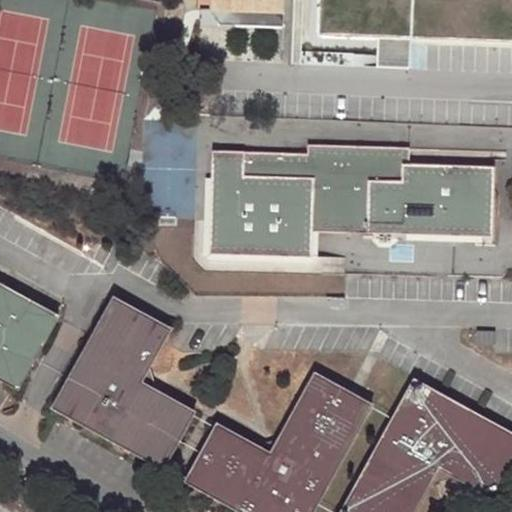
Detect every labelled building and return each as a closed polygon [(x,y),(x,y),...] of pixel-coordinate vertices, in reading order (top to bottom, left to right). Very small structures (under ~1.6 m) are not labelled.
[(209,0),(209,11),(283,13),(283,11),(292,11),(292,0),(209,0)] [(511,0),(321,0),(321,39),(379,41),(394,41),(394,63),(413,64),(413,42),(511,44),(511,0)] [(282,27),(283,13),(209,11),(217,26),(282,27)] [(394,63),(394,41),(379,41),(378,69),(413,71),(413,64),(394,63)] [(481,241),(481,236),(492,236),(494,167),(409,165),(402,165),(403,149),(314,145),(314,154),(307,154),(211,152),(210,179),(206,178),(205,254),(210,260),(310,263),(316,258),(317,231),(407,234),(406,238),(481,241)] [(499,163),(499,148),(413,146),(412,161),(499,163)] [(57,318),(0,286),(0,381),(18,391),(57,318)] [(171,332),(115,301),(54,412),(163,470),(195,413),(142,385),(171,332)] [(494,346),(494,335),(483,335),(482,346),(494,346)] [(239,511),(313,511),(371,406),(317,376),(272,455),(219,427),(189,485),(239,511)] [(494,499),(511,466),(511,436),(416,383),(344,511),(418,511),(442,470),(494,499)]
